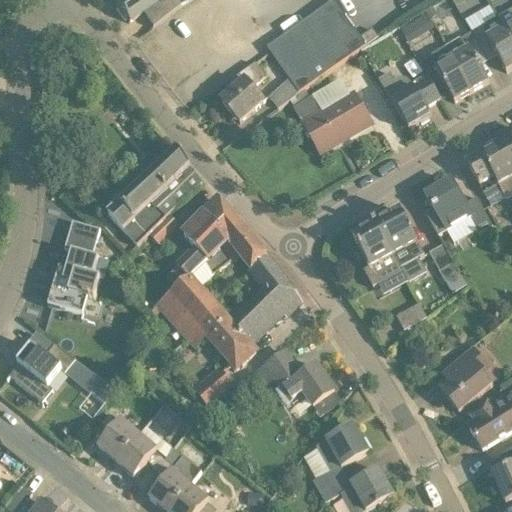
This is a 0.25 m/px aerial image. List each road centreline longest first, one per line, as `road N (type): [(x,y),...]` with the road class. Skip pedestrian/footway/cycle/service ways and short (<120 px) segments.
road 1 (residential): [(288,246),(86,0)]
road 2 (residential): [(449,511),(380,379),(288,246)]
road 3 (residential): [(11,275),(15,52),(31,0)]
road 4 (residential): [(288,246),(511,107)]
road 5 (residential): [(101,511),(0,414)]
